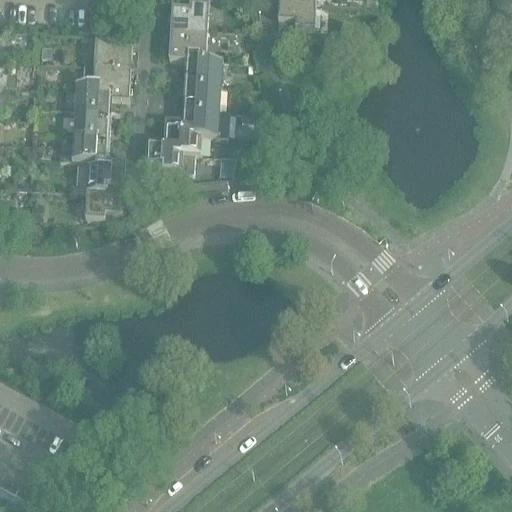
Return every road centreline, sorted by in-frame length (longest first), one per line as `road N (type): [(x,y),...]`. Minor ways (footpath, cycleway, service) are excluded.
road 1 (secondary): [(390,326),(169,511)]
road 2 (residential): [(233,216),(69,270),(0,268)]
road 3 (residential): [(421,301),(324,221),(266,208),(233,216)]
road 4 (secondary): [(268,511),(432,373)]
road 5 (residential): [(233,216),(327,256),(390,326)]
